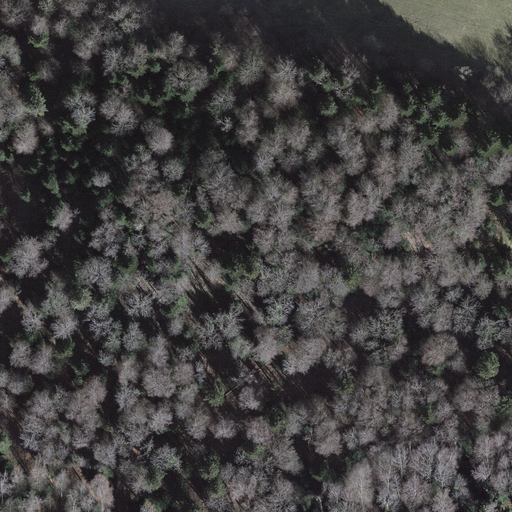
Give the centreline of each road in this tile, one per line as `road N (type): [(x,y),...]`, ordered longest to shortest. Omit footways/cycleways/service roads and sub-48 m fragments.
road 1 (track): [(378,292),(511,353)]
road 2 (track): [(0,462),(136,511)]
